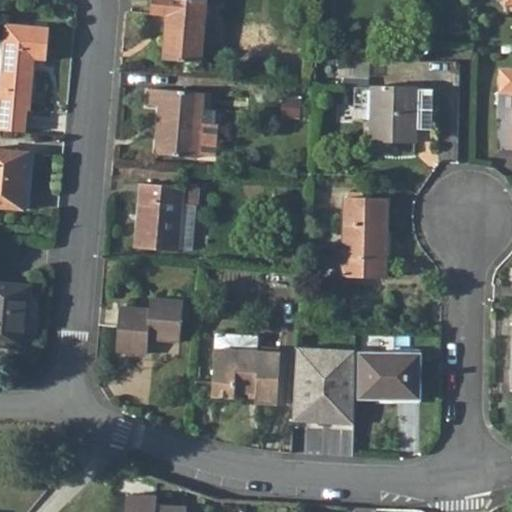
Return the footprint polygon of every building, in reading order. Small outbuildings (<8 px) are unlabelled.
[(153,0),(153,10),(168,11),(164,56),(204,59),(208,0),(153,0)] [(213,0),(212,24),(225,25),(226,0),(213,0)] [(0,125),(31,127),(38,51),(50,52),(53,20),(8,15),(0,108),(0,125)] [(511,68),(499,68),(499,90),(511,90),(511,68)] [(370,84),(369,141),(413,142),(413,85),(370,84)] [(152,86),(150,102),(152,103),(163,103),(161,125),(158,152),(194,155),(196,155),(200,155),(200,153),(213,154),(217,150),(219,126),(215,122),(203,120),(205,90),(152,86)] [(0,201),(27,203),(29,173),(30,148),(0,145),(0,201)] [(144,181),(138,247),(194,251),(199,204),(200,204),(202,186),(144,181)] [(343,196),(342,259),(386,260),(387,197),(343,196)] [(0,279),(0,342),(30,345),(34,282),(0,279)] [(123,306),(120,350),(150,352),(151,338),(183,340),(185,308),(186,304),(186,299),(154,297),(153,307),(123,306)] [(218,350),(215,397),(238,398),(238,393),(259,394),(259,404),(279,405),(282,353),(260,352),(260,337),(218,335),(218,350)] [(353,425),(355,351),(296,350),(294,388),(292,421),(353,425)] [(360,355),(359,399),(419,400),(419,355),(360,355)] [(157,497),(127,496),(126,511),(156,511),(156,507),(157,497)]
